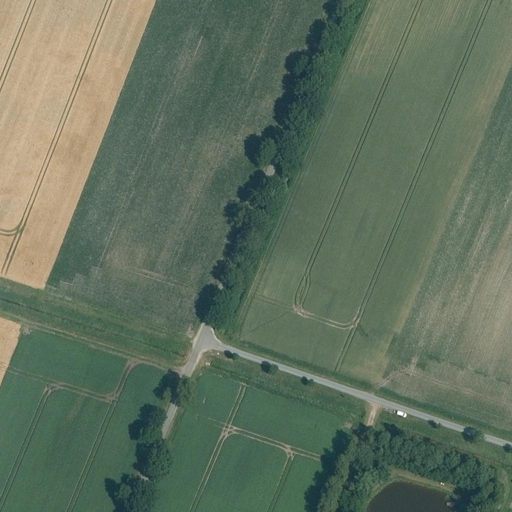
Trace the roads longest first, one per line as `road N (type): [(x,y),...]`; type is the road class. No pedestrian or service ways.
road 1 (unclassified): [(200,337),(335,0)]
road 2 (unclassified): [(511,446),(200,337)]
road 3 (unclassified): [(130,511),(200,337)]
road 4 (track): [(329,511),(374,398)]
